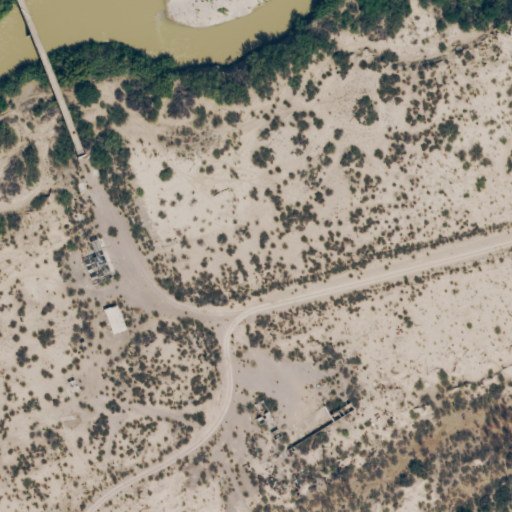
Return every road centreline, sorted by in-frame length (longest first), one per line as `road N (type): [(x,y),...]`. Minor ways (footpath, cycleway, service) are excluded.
road 1 (tertiary): [(79,152),(127,257),(172,302),(220,315),(305,302),(511,248)]
road 2 (tertiary): [(26,27),(79,152)]
